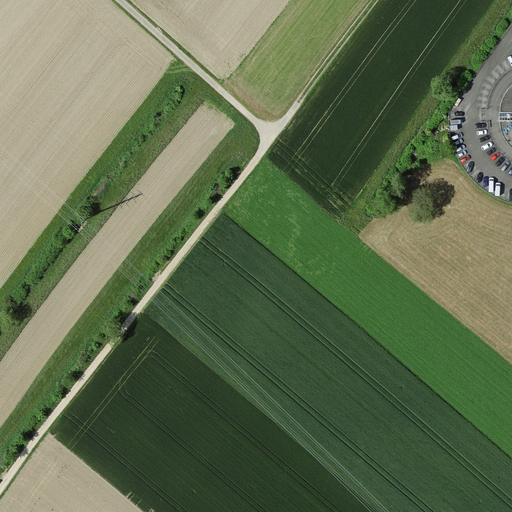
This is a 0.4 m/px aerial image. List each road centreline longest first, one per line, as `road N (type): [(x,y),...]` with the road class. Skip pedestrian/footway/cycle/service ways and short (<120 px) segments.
road 1 (track): [(0,482),(369,0)]
road 2 (track): [(269,129),(125,0)]
